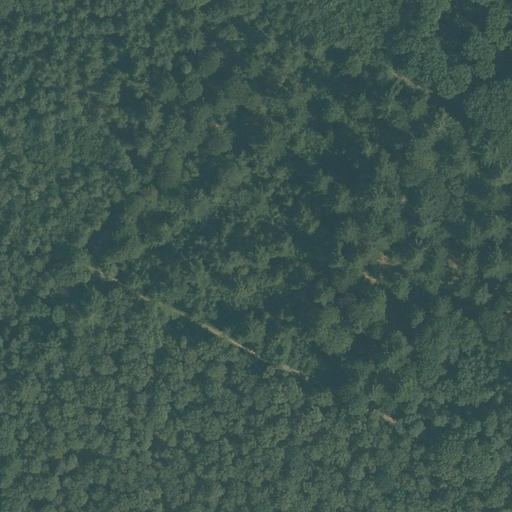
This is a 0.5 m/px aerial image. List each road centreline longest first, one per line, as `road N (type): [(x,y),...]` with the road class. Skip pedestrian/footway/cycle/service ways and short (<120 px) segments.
road 1 (track): [(511,480),(94,271)]
road 2 (track): [(94,271),(229,0)]
road 3 (track): [(247,0),(511,131)]
road 4 (track): [(511,199),(381,416)]
